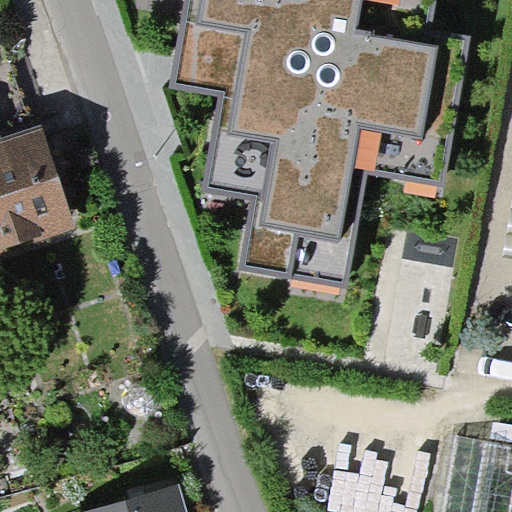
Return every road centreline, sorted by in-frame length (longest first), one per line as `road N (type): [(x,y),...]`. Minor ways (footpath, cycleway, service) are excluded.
road 1 (residential): [(249,511),(66,0)]
road 2 (track): [(185,336),(511,390)]
